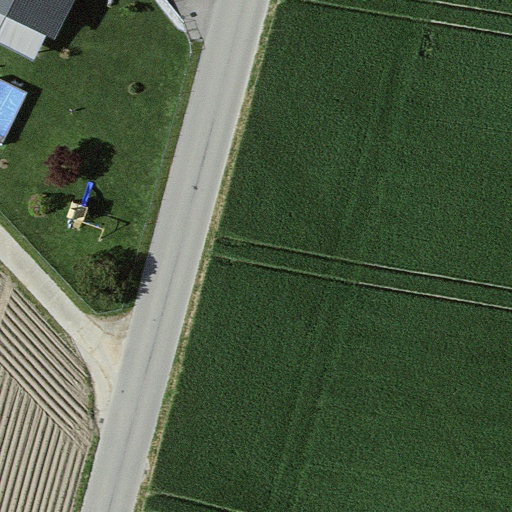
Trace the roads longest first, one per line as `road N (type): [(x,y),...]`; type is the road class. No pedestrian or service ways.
road 1 (tertiary): [(107,511),(243,0)]
road 2 (track): [(0,242),(138,392)]
